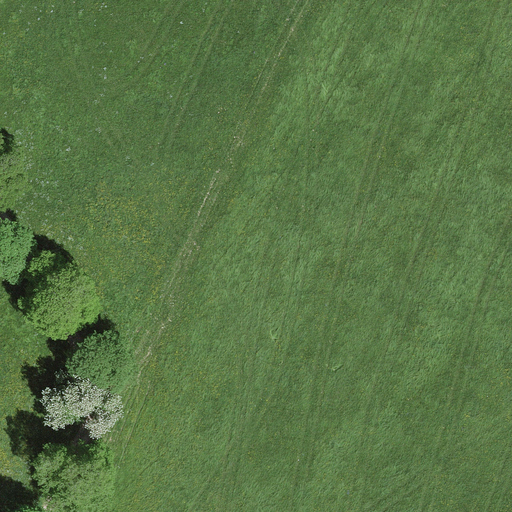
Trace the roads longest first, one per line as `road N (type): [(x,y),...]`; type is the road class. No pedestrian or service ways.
road 1 (track): [(102,402),(299,0)]
road 2 (track): [(102,402),(82,347),(0,214)]
road 3 (track): [(49,511),(102,402)]
